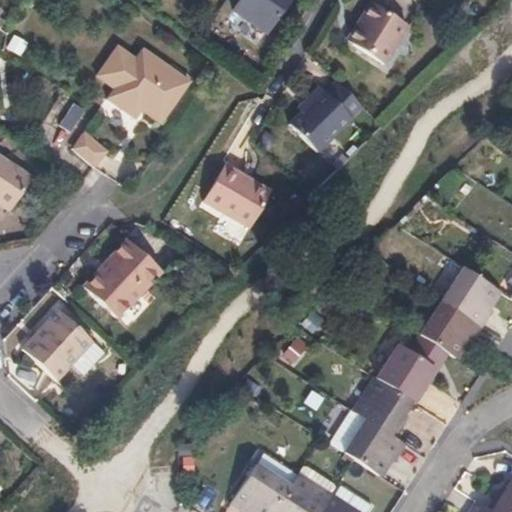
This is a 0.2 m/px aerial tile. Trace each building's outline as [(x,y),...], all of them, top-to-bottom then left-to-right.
[(242,0),(235,11),(265,32),(287,0),(242,0)] [(365,33),(356,47),(387,67),(413,29),(375,4),(359,29),(365,33)] [(349,43),(356,47),(365,33),(359,29),(349,43)] [(6,33),(4,53),(17,54),(24,41),(18,37),(7,34),(6,33)] [(147,113),(146,115),(160,125),(189,83),(142,50),(107,100),(135,119),(141,111),(142,109),(147,113)] [(309,102),(299,112),(287,123),(315,152),(360,108),(334,82),(323,93),(317,87),(305,99),(309,102)] [(295,108),(299,112),(309,102),(305,99),(295,108)] [(72,106),(57,125),(66,132),(81,112),(72,106)] [(66,149),(91,167),(104,149),(80,131),(66,149)] [(0,161),(0,208),(8,213),(29,180),(0,161)] [(222,166),(200,203),(247,231),(268,194),(222,166)] [(156,276),(124,246),(108,263),(110,265),(83,295),(115,324),(142,295),(141,293),(156,276)] [(439,301),(480,327),(491,310),(486,306),(496,291),(461,268),(439,301)] [(468,346),(480,327),(439,301),(417,335),(446,353),(452,358),(462,342),(468,346)] [(68,371),(80,382),(101,361),(55,319),(20,357),(53,388),(68,371)] [(434,372),(446,353),(417,335),(406,352),(394,344),(372,377),(408,401),(412,403),(423,386),(419,384),(429,369),(434,372)] [(350,412),(389,438),(400,422),(396,419),(408,401),(372,377),(350,412)] [(392,463),(403,447),(389,438),(350,412),(335,435),(348,443),(342,452),(352,459),(378,475),(387,460),(392,463)] [(248,511),(269,511),(272,509),(296,474),(260,451),(226,505),(235,511),(245,511),(247,511),(248,511)] [(317,511),(328,495),(296,474),(272,509),(276,511),(317,511)] [(489,511),(511,511),(511,480),(510,479),(499,495),(494,492),(483,508),(489,511)] [(355,511),(328,495),(317,511),(355,511)] [(489,511),(483,508),(471,500),(463,511),(489,511)]
